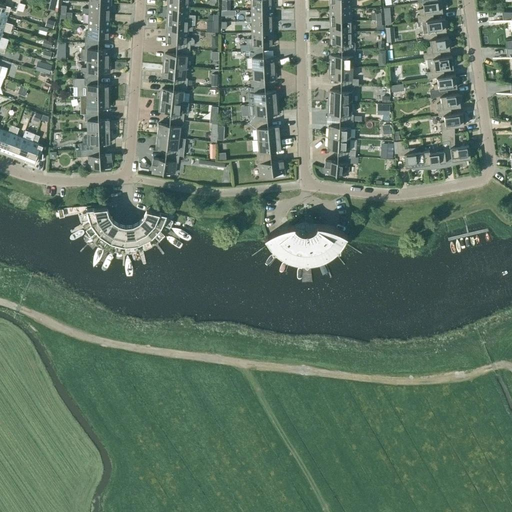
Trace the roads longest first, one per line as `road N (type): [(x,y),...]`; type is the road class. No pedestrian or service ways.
road 1 (unclassified): [(0,302),(79,336),(196,357),(387,379),(493,366)]
road 2 (residential): [(482,180),(419,197),(306,185),(300,0)]
road 3 (residential): [(38,180),(125,176),(140,0)]
road 4 (residential): [(482,180),(489,163),(466,0)]
